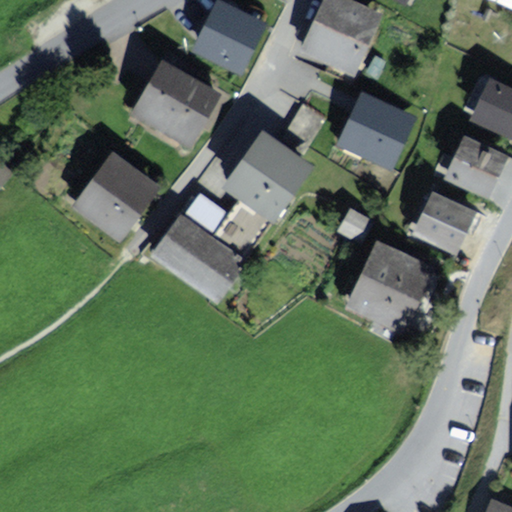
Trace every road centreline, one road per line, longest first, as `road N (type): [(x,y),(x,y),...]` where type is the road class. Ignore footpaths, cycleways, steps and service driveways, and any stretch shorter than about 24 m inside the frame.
road 1 (tertiary): [(511,216),(483,272),(436,423),(409,461),(353,511)]
road 2 (residential): [(296,0),(217,153),(128,253)]
road 3 (tertiary): [(0,93),(138,10)]
